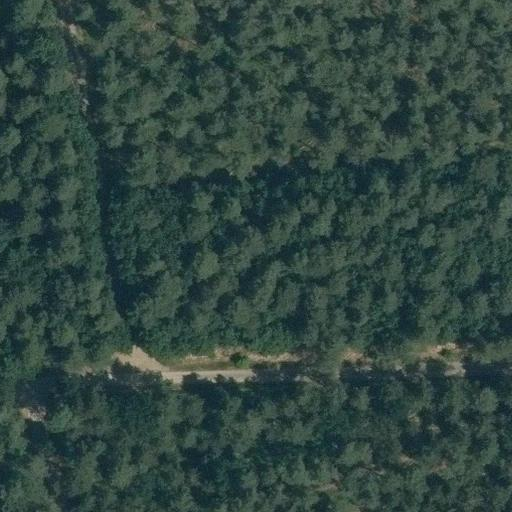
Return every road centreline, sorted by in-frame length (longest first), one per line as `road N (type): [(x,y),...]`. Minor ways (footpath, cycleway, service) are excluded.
road 1 (unclassified): [(511,396),(51,412)]
road 2 (track): [(121,408),(33,0)]
